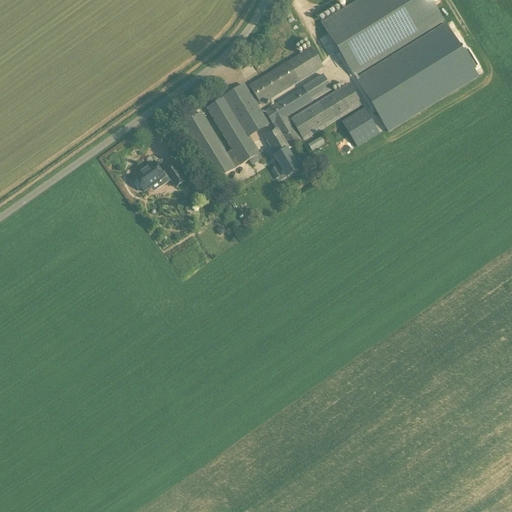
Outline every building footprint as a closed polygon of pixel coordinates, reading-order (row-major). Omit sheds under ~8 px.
[(444,23),(431,0),(362,0),(322,24),(353,76),(444,23)] [(446,25),(355,81),(387,132),(478,77),(473,70),(479,66),(469,49),(463,53),(446,25)] [(311,50),(250,87),(257,99),(261,105),(322,68),(311,50)] [(289,121),(287,117),(332,90),(323,76),(264,111),(275,130),(262,137),(267,145),(263,147),(268,155),(273,153),(284,171),(281,173),(284,177),(287,176),(288,177),(298,171),(301,175),(307,171),(299,158),(294,162),(287,151),(302,143),(292,126),(295,124),(304,140),(362,106),(349,85),(289,121)] [(225,97),(250,138),(269,126),(258,107),(261,105),(257,99),(254,101),(245,86),(225,97)] [(237,159),(231,162),(201,113),(183,124),(216,180),(260,154),(250,138),(225,97),(206,109),(237,159)] [(342,123),(348,133),(357,148),(379,134),(364,109),(342,123)] [(133,177),(137,182),(134,183),(134,186),(137,189),(139,190),(141,188),(144,192),(158,182),(161,187),(171,181),(176,188),(186,181),(175,165),(165,172),(165,173),(163,174),(154,163),(133,177)]
